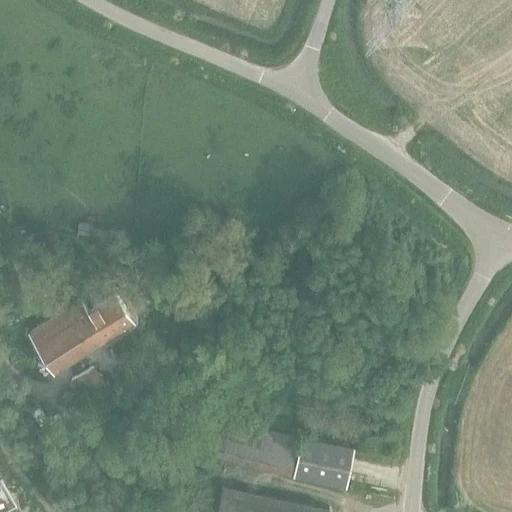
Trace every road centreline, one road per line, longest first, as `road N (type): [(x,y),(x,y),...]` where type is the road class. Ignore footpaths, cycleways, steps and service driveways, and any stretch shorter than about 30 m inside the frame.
road 1 (unclassified): [(410,511),(433,371),(501,232)]
road 2 (unclassified): [(501,232),(296,90)]
road 3 (unclassified): [(296,90),(98,0)]
